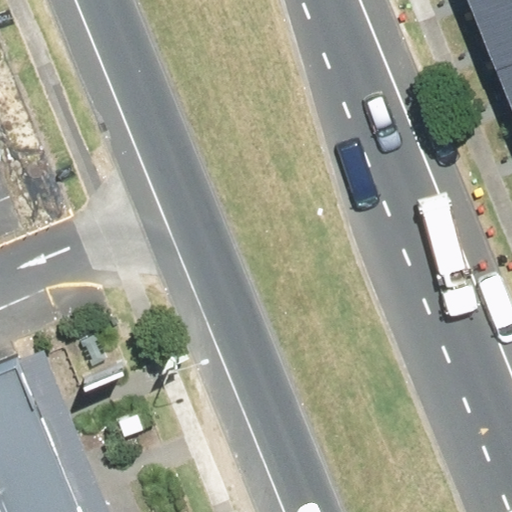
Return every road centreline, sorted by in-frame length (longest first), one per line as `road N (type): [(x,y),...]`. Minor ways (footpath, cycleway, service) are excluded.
road 1 (primary): [(315,511),(107,0)]
road 2 (primary): [(335,0),(511,428)]
